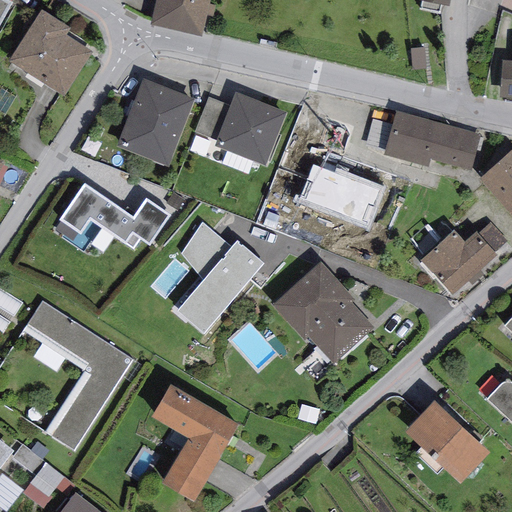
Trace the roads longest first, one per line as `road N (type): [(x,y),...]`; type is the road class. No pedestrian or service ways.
road 1 (residential): [(511,113),(133,32)]
road 2 (residential): [(511,268),(236,511)]
road 3 (residential): [(133,32),(0,247)]
